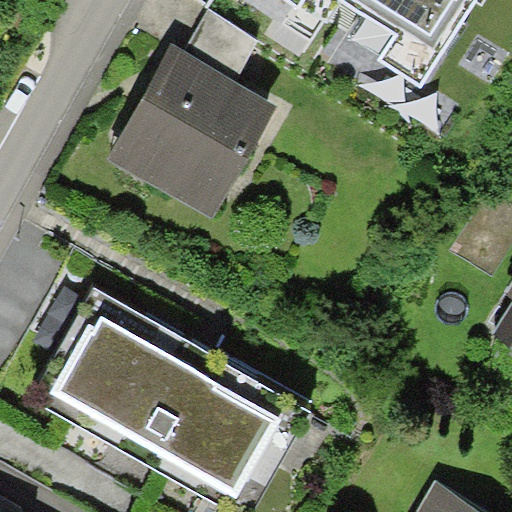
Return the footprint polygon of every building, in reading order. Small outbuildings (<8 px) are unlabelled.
[(207,0),(179,54),(163,46),(101,164),(205,218),(265,103),(245,93),(276,34),(211,0),(207,0)] [(476,0),(288,0),(323,23),(337,0),(343,0),(396,33),(378,61),(420,88),(476,0)] [(511,266),(496,293),(511,303),(511,333),(501,351),(511,357),(511,266)] [(244,511),(301,413),(78,288),(14,400),(211,511),(244,511)] [(480,511),(428,481),(410,511),(480,511)]
